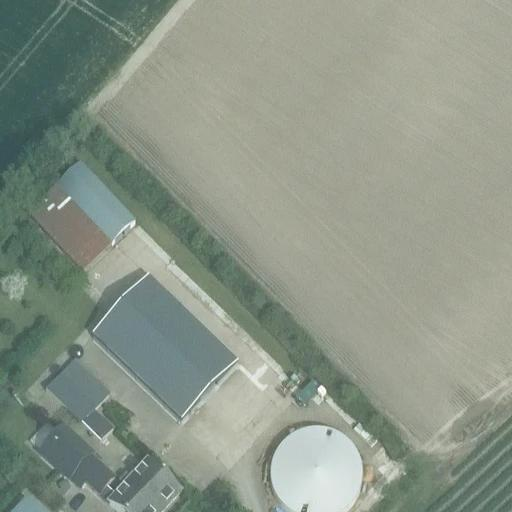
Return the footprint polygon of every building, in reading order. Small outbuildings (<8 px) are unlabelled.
[(77,161),(20,220),(85,282),(142,223),(77,161)] [(148,283),(98,336),(185,420),(186,421),(243,362),(154,277),(148,283)] [(93,413),(96,410),(108,397),(74,365),(48,394),(101,443),(113,431),(93,413)] [(66,434),(44,458),(70,482),(76,476),(86,486),(100,499),(101,498),(108,491),(115,482),(98,467),(101,463),(96,458),(93,462),(91,460),(92,458),(66,434)] [(281,511),(349,511),(355,505),(360,493),(361,479),(358,466),(351,454),(341,446),(330,440),(317,438),(304,439),(292,444),(283,451),(275,461),(271,473),(270,485),(272,497),(278,508),(281,511)] [(110,506),(109,507),(115,511),(164,511),(180,495),(148,465),(131,483),(126,479),(121,484),(126,489),(116,499),(110,506)]
